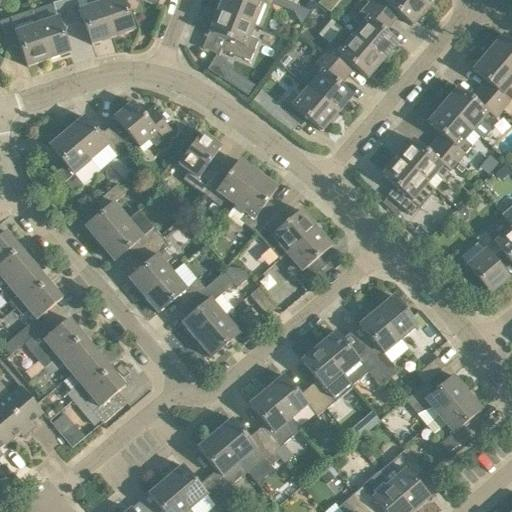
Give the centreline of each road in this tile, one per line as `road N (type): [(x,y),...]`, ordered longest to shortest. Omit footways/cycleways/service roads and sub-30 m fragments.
road 1 (residential): [(193,404),(4,198)]
road 2 (residential): [(193,404),(386,252)]
road 3 (residential): [(321,190),(478,5)]
road 4 (residential): [(321,190),(209,96),(165,74)]
road 5 (residential): [(165,74),(109,76),(0,109)]
road 6 (residential): [(62,511),(193,404)]
road 7 (residential): [(473,344),(386,252)]
